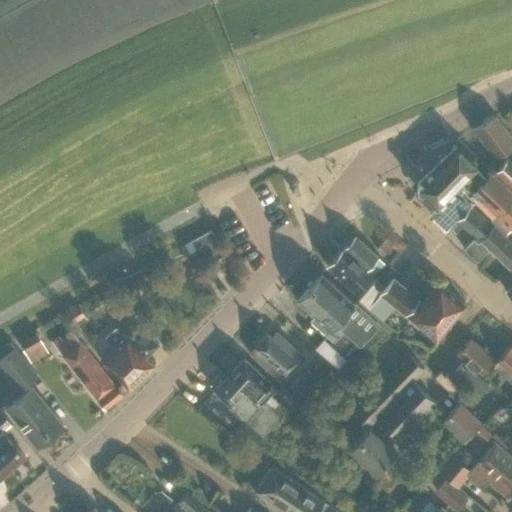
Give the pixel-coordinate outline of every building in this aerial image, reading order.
[(472,127),(494,156),(511,146),(511,138),(494,115),(472,127)] [(471,204),(478,197),(497,214),(511,197),(511,191),(491,172),(485,178),(475,169),(477,167),(455,145),(443,157),(417,182),(418,190),(436,207),(432,211),(450,227),(458,218),(471,204)] [(495,171),(511,186),(511,162),(507,157),(495,171)] [(511,197),(497,214),(511,228),(511,197)] [(511,264),(511,242),(471,204),(458,218),(463,224),(475,235),(463,247),(477,260),(489,247),(510,267),(511,264)] [(455,232),(463,224),(458,218),(450,227),(455,232)] [(185,241),(193,262),(224,250),(216,229),(185,241)] [(355,235),(327,266),(356,292),(384,261),(355,235)] [(333,340),(343,329),(359,343),(378,323),(354,302),(353,303),(321,273),(313,282),(296,299),(314,314),(309,319),(326,334),(333,340)] [(422,302),(418,299),(418,298),(392,276),(384,286),(376,278),(358,299),(368,308),(380,294),(405,314),(409,318),(435,340),(465,303),(439,281),(422,302)] [(74,321),(84,315),(77,305),(68,312),(74,321)] [(104,336),(108,340),(114,346),(100,359),(128,388),(152,365),(144,356),(158,343),(132,317),(119,329),(115,325),(104,336)] [(54,344),(73,368),(91,354),(72,330),(54,344)] [(17,341),(26,356),(44,346),(34,331),(17,341)] [(249,352),(280,380),(302,355),(276,331),(271,336),(267,333),(249,352)] [(342,365),(350,356),(327,336),(319,346),(342,365)] [(491,365),(495,361),(475,341),(471,346),(466,341),(456,352),(464,360),(454,371),(478,394),(489,383),(482,377),(492,366),(491,365)] [(511,342),(495,361),(491,365),(492,366),(510,382),(511,379),(511,342)] [(0,365),(22,393),(5,406),(36,445),(62,424),(28,382),(38,374),(14,346),(0,357),(0,365)] [(91,354),(73,368),(104,407),(122,393),(91,354)] [(388,445),(397,436),(399,438),(435,401),(412,379),(423,368),(409,354),(353,413),(368,427),(350,446),(375,470),(394,450),(388,445)] [(257,401),(261,396),(274,409),(280,402),(271,393),(276,387),(244,357),(227,376),(251,397),(252,396),(257,401)] [(451,392),(457,386),(441,370),(435,377),(451,392)] [(300,372),(288,386),(298,395),(310,381),(300,372)] [(251,397),(227,376),(214,390),(234,409),(233,410),(244,421),(236,431),(252,446),(262,435),(263,435),(281,416),(274,409),(261,396),(257,401),(252,396),(251,397)] [(439,419),(460,439),(479,420),(457,401),(439,419)] [(0,427),(3,430),(10,423),(0,411),(0,427)] [(479,420),(472,427),(483,438),(490,431),(479,420)] [(0,464),(6,472),(25,456),(2,430),(0,432),(0,464)] [(482,487),(488,479),(508,495),(511,490),(511,456),(493,441),(482,454),(482,453),(465,473),(482,487)] [(435,469),(453,483),(466,469),(449,453),(435,469)] [(255,489),(288,511),(305,487),(271,465),(255,489)] [(456,511),(468,499),(446,479),(434,491),(456,511)] [(342,511),(305,487),(288,511),(289,511),(342,511)] [(211,511),(186,491),(168,511),(211,511)]
